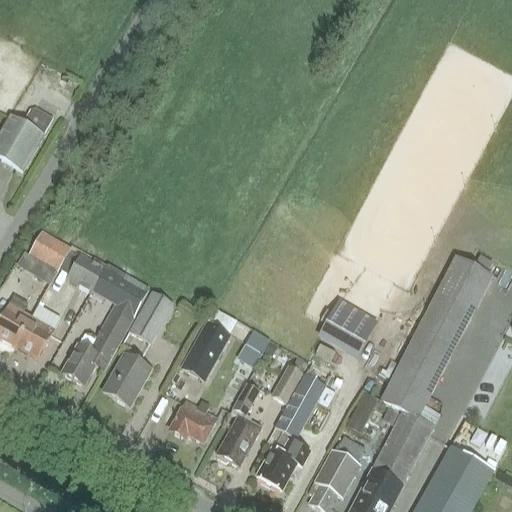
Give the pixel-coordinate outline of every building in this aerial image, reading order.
[(0,133),(0,163),(23,176),(52,122),(34,111),(29,113),(22,126),(8,118),(0,133)] [(56,276),(71,252),(41,234),(27,259),(56,276)] [(92,298),(106,274),(80,258),(66,283),(92,298)] [(492,276),(497,266),(482,259),(477,268),(492,276)] [(418,424),(491,283),(453,263),(380,404),(404,416),(354,511),(390,511),(432,431),(418,424)] [(103,376),(108,366),(147,297),(106,274),(92,298),(113,310),(88,354),(79,349),(62,378),(84,390),(94,371),(103,376)] [(173,308),(150,295),(127,335),(150,348),(173,308)] [(14,300),(12,303),(0,324),(0,341),(14,350),(31,321),(22,316),(27,307),(14,300)] [(339,303),(317,341),(356,363),(377,325),(339,303)] [(36,362),(53,333),(60,321),(38,309),(31,321),(14,350),(36,362)] [(213,315),(207,327),(229,340),(236,327),(213,315)] [(207,327),(181,372),(204,385),(229,340),(207,327)] [(269,346),(254,337),(246,350),(262,359),(269,346)] [(103,398),(129,413),(151,374),(125,359),(103,398)] [(239,395),(251,372),(241,366),(228,390),(239,395)] [(311,366),(273,431),(295,444),(325,393),(336,399),(344,385),(311,366)] [(270,401),(285,409),(302,378),(287,370),(270,401)] [(217,459),(220,461),(221,464),(226,467),(229,466),(237,470),(248,450),(250,452),(260,434),(248,427),(250,424),(245,421),(258,398),(246,391),(231,419),(237,423),(217,459)] [(347,428),(372,439),(382,416),(357,405),(347,428)] [(179,442),(182,441),(185,443),(187,439),(203,448),(216,423),(185,406),(170,434),(171,435),(172,438),(179,442)] [(465,458),(495,474),(505,456),(475,440),(465,458)] [(281,494),(295,468),(302,471),(311,455),(289,443),(281,457),(273,453),(258,481),(281,494)] [(473,511),(495,474),(465,458),(451,449),(415,511),(473,511)] [(354,479),(351,478),(356,467),(333,456),(328,466),(327,465),(310,497),(315,499),(310,508),(318,511),(329,511),(337,499),(342,502),(354,479)]
